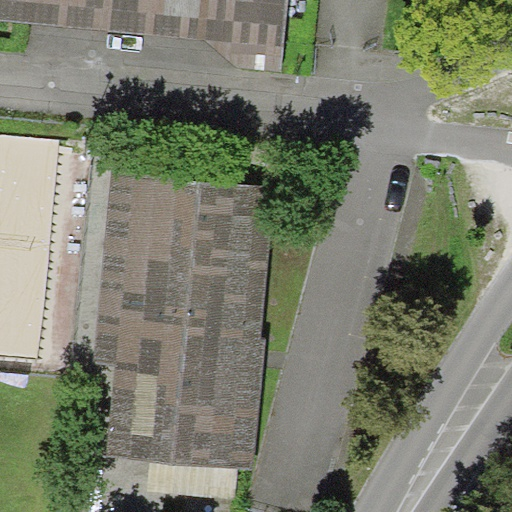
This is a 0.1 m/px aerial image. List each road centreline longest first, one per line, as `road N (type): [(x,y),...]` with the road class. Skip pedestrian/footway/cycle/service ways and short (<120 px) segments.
road 1 (unclassified): [(0,82),(375,114),(511,141)]
road 2 (secondary): [(404,511),(511,342)]
